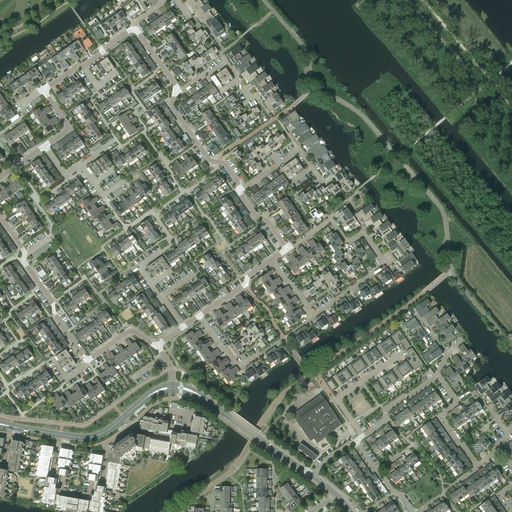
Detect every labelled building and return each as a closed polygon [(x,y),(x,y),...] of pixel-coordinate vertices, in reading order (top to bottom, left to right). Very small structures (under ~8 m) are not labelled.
[(132,19),(131,18),(136,15),(125,0),(122,0),(116,4),(120,9),(120,10),(121,10),(126,18),(129,22),(132,19)] [(144,10),(136,0),(125,0),(136,15),(141,11),(141,12),(144,10)] [(144,0),(136,0),(144,10),(147,9),(143,3),(146,1),(144,0)] [(187,0),(185,2),(188,5),(188,4),(194,13),(204,6),(200,0),(187,0)] [(197,15),(203,23),(205,22),(211,18),(213,17),(209,11),(210,11),(209,10),(211,9),(207,3),(209,2),(208,2),(204,6),(194,13),(196,16),(197,15)] [(161,9),(170,22),(176,18),(171,11),(168,12),(164,7),(161,9)] [(120,9),(115,13),(125,27),(128,25),(124,20),(126,18),(121,10),(120,10),(120,9)] [(161,9),(159,10),(163,16),(160,18),(165,25),(167,27),(172,24),(170,22),(161,9)] [(125,27),(115,13),(110,16),(111,18),(116,25),(118,23),(122,29),(125,27)] [(165,25),(160,18),(158,20),(154,14),(151,16),(160,29),(165,25)] [(150,25),(155,32),(160,29),(151,16),(148,18),(152,23),(150,25)] [(211,18),(205,22),(209,28),(212,26),(213,28),(219,24),(215,18),(214,16),(213,17),(211,18)] [(88,24),(99,40),(104,36),(105,38),(108,36),(106,32),(105,32),(100,25),(100,24),(96,18),(88,24)] [(111,18),(105,21),(115,34),(117,32),(113,27),(116,25),(111,18)] [(105,21),(100,25),(105,32),(106,32),(108,30),(112,36),(115,34),(105,21)] [(155,32),(150,25),(147,27),(143,21),(140,23),(150,36),(155,32)] [(188,35),(194,31),(192,28),(195,26),(191,21),(182,27),(188,35)] [(219,24),(213,28),(215,31),(213,32),(217,38),(225,32),(219,24)] [(81,28),(73,34),(77,40),(77,39),(78,40),(86,51),(88,49),(87,48),(93,45),(81,28)] [(201,30),(198,31),(196,32),(200,38),(202,37),(204,40),(209,36),(205,30),(202,32),(201,30)] [(200,38),(196,32),(195,33),(194,31),(188,35),(192,40),(194,38),(196,41),(200,38)] [(168,45),(176,39),(173,33),(164,39),(168,45)] [(171,47),(173,49),(180,44),(176,39),(168,45),(170,47),(171,47)] [(86,51),(78,40),(73,44),(78,51),(80,49),(84,55),(87,53),(86,51)] [(124,51),(133,45),(132,43),(130,44),(128,42),(121,47),(124,51)] [(78,51),(73,44),(67,47),(76,60),(79,59),(75,53),(78,51)] [(184,49),(180,44),(173,49),(174,52),(173,52),(175,55),(184,49)] [(134,45),(133,45),(124,51),(127,56),(137,49),(135,47),(133,49),(132,46),(134,45)] [(206,52),(212,60),(218,56),(216,54),(218,52),(214,46),(206,52)] [(229,58),(233,65),(242,58),(239,54),(243,51),(239,46),(224,56),(227,59),(227,60),(227,59),(229,58)] [(76,60),(67,47),(62,51),(67,58),(70,57),(74,62),(76,60)] [(137,50),(137,49),(127,56),(130,60),(140,54),(138,52),(136,53),(135,51),(137,50)] [(187,54),(184,49),(175,55),(177,58),(178,57),(180,59),(187,54)] [(67,58),(62,51),(61,50),(56,53),(66,68),(69,66),(65,60),(67,58)] [(52,58),(51,57),(48,52),(40,58),(51,74),(56,71),(57,72),(60,70),(57,65),(57,66),(51,58),(52,58)] [(212,60),(206,52),(199,57),(203,63),(205,61),(207,64),(212,60)] [(66,68),(56,53),(51,57),(52,58),(51,58),(57,66),(57,65),(60,64),(64,69),(66,68)] [(140,54),(130,60),(133,65),(143,58),(141,56),(140,57),(138,55),(140,54)] [(196,54),(188,59),(193,66),(195,64),(197,67),(203,63),(199,57),(196,54)] [(236,68),(238,67),(242,73),(251,67),(248,62),(252,59),(249,54),(242,58),(233,65),(236,68)] [(51,74),(40,58),(32,63),(34,66),(34,67),(35,67),(44,81),(45,81),(47,79),(46,78),(51,74)] [(103,60),(110,70),(114,68),(107,58),(103,60)] [(143,58),(133,65),(137,69),(146,63),(144,61),(143,62),(141,60),(143,58)] [(186,73),(191,69),(190,68),(193,66),(188,59),(183,63),(185,67),(183,69),(186,73)] [(103,60),(100,63),(107,73),(110,70),(103,60)] [(100,63),(96,65),(103,75),(107,73),(100,63)] [(146,63),(137,69),(140,74),(149,67),(148,65),(146,66),(144,64),(146,63)] [(240,74),(242,78),(243,78),(245,77),(249,83),(258,77),(258,76),(255,72),(259,69),(255,64),(251,67),(242,73),(240,74)] [(104,77),(103,75),(96,65),(92,68),(100,80),(104,77)] [(34,67),(34,66),(29,70),(35,79),(38,77),(42,83),(44,81),(35,67),(34,67)] [(149,67),(140,74),(143,78),(152,72),(151,69),(149,71),(147,68),(149,67)] [(222,71),(229,81),(232,78),(225,68),(222,71)] [(191,69),(186,73),(186,74),(184,76),(183,77),(186,82),(187,81),(193,77),(191,75),(194,73),(191,69)] [(35,79),(29,70),(24,74),(34,88),(36,86),(32,80),(35,79)] [(229,81),(222,71),(218,73),(225,83),(229,81)] [(254,85),(258,91),(267,85),(264,80),(268,77),(264,72),(258,76),(258,77),(249,83),(251,86),(252,86),(254,85)] [(214,76),(221,86),(225,83),(218,73),(214,76)] [(19,77),(20,78),(25,86),(27,84),(31,90),(34,88),(24,74),(19,77)] [(214,76),(211,79),(218,88),(219,90),(222,87),(221,86),(214,76)] [(14,82),(24,95),(26,93),(22,88),(25,86),(20,78),(14,82)] [(13,80),(8,84),(14,93),(17,91),(21,97),(24,95),(14,82),(13,80)] [(154,83),(151,85),(156,93),(161,90),(156,82),(154,80),(152,81),(154,83)] [(205,80),(202,82),(212,95),(213,97),(218,93),(217,91),(212,84),(209,85),(205,80)] [(74,81),(72,82),(80,91),(84,88),(79,81),(76,83),(74,81)] [(80,91),(72,82),(71,82),(73,85),(70,87),(75,95),(80,91)] [(212,95),(202,82),(200,83),(204,89),(201,91),(206,98),(212,95)] [(261,95),(265,101),(274,95),(271,90),(275,87),(271,82),(267,85),(258,91),(256,93),(258,96),(259,96),(261,95)] [(120,91),(126,98),(130,95),(125,87),(123,85),(122,86),(123,88),(120,91)] [(146,85),(145,86),(152,96),(156,93),(151,85),(148,87),(146,85)] [(145,89),(142,91),(148,99),(152,96),(145,86),(144,87),(145,89)] [(65,87),(64,88),(71,98),(75,95),(70,87),(67,89),(65,87)] [(192,89),(201,102),(206,98),(201,91),(199,93),(195,87),(192,89)] [(64,91),(61,93),(66,101),(71,98),(64,88),(62,89),(64,91)] [(191,98),(196,105),(201,102),(192,89),(189,91),(193,96),(191,98)] [(115,90),(114,91),(121,101),(126,98),(120,91),(117,93),(115,90)] [(115,95),(111,97),(117,104),(121,101),(114,91),(113,92),(115,95)] [(143,102),(148,99),(142,91),(139,94),(138,91),(136,92),(138,95),(143,102)] [(62,104),(66,101),(61,93),(58,95),(56,93),(55,94),(56,97),(62,104)] [(276,93),(274,95),(265,101),(263,102),(266,107),(264,109),(268,114),(283,103),(276,93)] [(184,94),(182,96),(191,109),(192,111),(197,107),(196,105),(191,98),(188,100),(184,94)] [(236,105),(234,102),(236,101),(233,95),(227,99),(229,102),(226,104),(230,109),(233,107),(232,107),(236,105)] [(179,108),(185,117),(192,111),(191,109),(182,96),(179,98),(183,104),(180,105),(181,106),(179,108)] [(107,97),(105,98),(112,107),(117,104),(111,97),(108,99),(107,97)] [(0,103),(0,109),(1,111),(8,106),(6,103),(9,101),(8,98),(0,103)] [(106,101),(103,103),(108,111),(112,107),(105,98),(104,98),(106,101)] [(76,109),(79,113),(91,105),(90,103),(87,105),(88,105),(86,107),(83,103),(76,109)] [(103,114),(108,111),(103,103),(100,105),(98,103),(96,104),(98,106),(103,114)] [(232,107),(233,107),(234,110),(232,111),(235,117),(238,115),(239,115),(241,113),(239,110),(242,108),(238,103),(236,105),(232,107)] [(82,118),(90,112),(87,109),(89,108),(90,108),(92,107),(91,105),(79,113),(82,118)] [(1,111),(0,111),(0,113),(3,117),(4,116),(15,109),(13,106),(10,108),(8,106),(1,111)] [(150,112),(147,114),(151,119),(151,118),(160,112),(159,109),(161,108),(159,106),(150,112)] [(250,114),(254,120),(259,116),(257,114),(260,112),(256,106),(250,110),(252,113),(250,114)] [(36,118),(49,109),(48,107),(42,111),(40,108),(33,113),(36,118)] [(17,111),(15,109),(4,116),(8,121),(16,116),(14,113),(17,111)] [(36,118),(40,123),(47,118),(46,116),(51,112),(49,109),(36,118)] [(205,120),(213,115),(211,113),(212,112),(210,109),(202,115),(205,120)] [(118,119),(121,123),(128,118),(126,115),(131,112),(130,110),(118,119)] [(291,124),(294,130),(296,129),(302,125),(301,125),(298,120),(298,119),(299,118),(294,111),(280,122),(284,128),(291,124)] [(85,122),(97,114),(96,112),(93,113),(94,114),(92,115),(90,112),(82,118),(85,122)] [(154,123),(156,121),(165,115),(164,113),(162,114),(160,112),(151,118),(154,123)] [(93,123),(94,123),(96,121),(94,118),(96,117),(99,116),(97,114),(85,122),(88,126),(93,123)] [(254,120),(250,114),(247,116),(245,114),(241,116),(245,122),(246,121),(248,124),(254,120)] [(156,121),(159,126),(167,121),(165,118),(167,117),(165,115),(156,121)] [(205,120),(209,125),(217,119),(216,117),(214,118),(213,115),(205,120)] [(240,117),(239,115),(238,115),(235,117),(233,119),(237,124),(239,122),(241,125),(245,122),(241,116),(240,117)] [(40,123),(44,129),(57,119),(55,117),(49,121),(47,118),(40,123)] [(130,121),(128,118),(121,123),(124,128),(136,119),(135,117),(130,121)] [(58,122),(57,119),(44,129),(47,134),(55,129),(53,126),(58,122)] [(138,121),(136,119),(124,128),(127,132),(134,127),(133,124),(138,121)] [(209,125),(212,131),(220,125),(218,123),(219,122),(217,119),(209,125)] [(168,127),(171,124),(172,124),(170,122),(168,123),(167,121),(159,126),(162,130),(168,126),(168,127)] [(300,145),(303,142),(312,136),(308,131),(309,131),(308,130),(309,129),(305,122),(301,125),(302,125),(296,129),(294,130),(292,131),(297,138),(299,136),(300,138),(297,141),(300,145)] [(21,123),(18,125),(24,134),(29,130),(24,123),(22,125),(21,123)] [(89,133),(99,126),(98,124),(96,126),(94,123),(93,123),(88,126),(86,128),(89,133)] [(24,134),(18,125),(16,127),(16,128),(14,130),(19,137),(24,134)] [(212,131),(216,136),(225,130),(223,127),(222,128),(220,125),(212,131)] [(92,137),(100,132),(97,129),(100,127),(99,126),(89,133),(92,137)] [(134,127),(127,132),(130,137),(138,131),(143,128),(141,126),(136,130),(134,127)] [(170,129),(168,127),(168,126),(162,130),(159,133),(162,137),(173,130),(171,128),(170,129)] [(10,131),(8,132),(14,141),(19,137),(14,130),(11,132),(10,131)] [(174,132),(173,130),(162,137),(165,142),(174,135),(172,133),(174,132)] [(216,136),(220,141),(227,136),(225,133),(227,132),(225,130),(216,136)] [(9,145),(14,141),(8,132),(5,134),(6,135),(3,137),(9,145)] [(92,137),(90,139),(93,143),(95,142),(103,136),(105,135),(104,133),(102,135),(100,132),(92,137)] [(273,137),(277,143),(279,141),(281,144),(286,140),(282,134),(280,136),(278,133),(273,137)] [(315,133),(312,136),(303,142),(307,149),(309,148),(310,150),(307,152),(310,156),(311,155),(311,154),(322,147),(319,142),(318,141),(320,140),(315,133)] [(73,139),(79,148),(84,145),(79,137),(78,135),(75,137),(77,139),(74,140),(73,139)] [(176,138),(174,135),(165,142),(168,146),(170,145),(172,144),(179,138),(178,136),(176,138)] [(229,138),(227,136),(220,141),(223,146),(232,140),(230,137),(229,138)] [(277,143),(273,137),(267,141),(269,143),(267,145),(271,151),(276,147),(274,145),(277,143)] [(181,141),(179,138),(172,144),(170,145),(173,149),(175,148),(184,142),(183,140),(181,141)] [(69,142),(75,151),(79,148),(73,139),(71,140),(72,142),(70,143),(69,142)] [(64,145),(71,154),(75,151),(69,142),(67,143),(68,145),(66,147),(64,145)] [(136,142),(134,144),(141,155),(146,152),(141,144),(139,146),(136,142)] [(185,143),(184,142),(175,148),(178,153),(185,147),(184,145),(185,143)] [(134,149),(132,151),(137,158),(141,155),(134,144),(131,146),(134,149)] [(262,144),(257,148),(259,151),(261,154),(263,152),(265,155),(271,151),(267,145),(264,147),(262,144)] [(60,148),(66,157),(71,154),(64,145),(62,146),(63,148),(61,150),(60,148)] [(251,153),(254,158),(258,156),(257,153),(259,151),(257,148),(255,145),(250,149),(252,152),(251,153)] [(318,168),(324,164),(331,159),(327,154),(328,154),(327,153),(328,152),(324,146),(322,147),(311,154),(311,155),(316,161),(317,160),(319,162),(316,164),(318,168)] [(234,156),(232,158),(236,163),(241,159),(239,157),(242,155),(236,147),(231,151),(234,156)] [(62,161),(66,157),(60,148),(58,149),(59,151),(56,153),(62,161)] [(137,158),(132,151),(130,152),(127,148),(125,150),(133,161),(137,158)] [(125,155),(123,157),(127,162),(128,164),(133,161),(125,150),(122,152),(125,155)] [(117,153),(115,154),(122,165),(127,162),(123,157),(122,155),(120,156),(117,153)] [(249,166),(255,162),(253,159),(254,158),(251,153),(246,156),(248,159),(246,160),(249,166)] [(124,167),(122,165),(115,154),(112,156),(115,160),(112,161),(119,170),(124,167)] [(186,154),(184,155),(193,168),(197,165),(192,157),(189,159),(186,154)] [(102,158),(109,167),(110,169),(114,166),(106,155),(102,158)] [(186,162),(183,163),(188,171),(193,168),(184,155),(182,157),(186,162)] [(102,158),(98,160),(105,170),(109,167),(102,158)] [(296,158),(292,161),(299,171),(300,173),(304,170),(302,168),(303,168),(296,158)] [(35,169),(42,164),(44,163),(42,161),(41,162),(39,159),(31,165),(35,169)] [(325,181),(334,175),(338,173),(334,168),(335,168),(334,167),(335,166),(331,159),(324,164),(318,168),(323,175),(325,173),(326,175),(323,177),(325,181)] [(98,160),(95,163),(102,173),(105,170),(98,160)] [(188,171),(183,163),(180,165),(177,160),(175,162),(184,174),(188,171)] [(299,171),(292,161),(288,164),(295,174),(299,171)] [(156,164),(146,170),(150,175),(152,174),(159,168),(157,165),(160,164),(159,162),(156,164)] [(184,174),(175,162),(173,163),(175,166),(172,168),(180,178),(182,177),(182,176),(182,175),(184,174)] [(255,162),(249,166),(253,171),(256,169),(258,172),(263,168),(259,162),(257,164),(255,162)] [(35,169),(38,174),(47,167),(46,165),(44,166),(42,164),(44,163),(42,164),(35,169)] [(98,175),(102,173),(95,163),(91,165),(98,175)] [(295,174),(288,164),(284,166),(291,176),(295,174)] [(47,167),(38,174),(41,178),(50,171),(49,169),(50,168),(49,166),(47,167)] [(288,179),(291,176),(284,166),(281,169),(288,179)] [(159,168),(152,174),(155,178),(165,171),(164,170),(161,171),(159,168)] [(338,173),(334,175),(339,182),(342,180),(343,183),(349,179),(342,169),(338,173)] [(50,172),(50,171),(41,178),(44,182),(53,176),(52,174),(50,175),(48,173),(50,172)] [(155,178),(158,182),(163,179),(164,179),(166,177),(163,174),(166,172),(165,171),(155,178)] [(276,171),(273,173),(282,186),(288,182),(283,175),(280,177),(276,171)] [(277,190),(282,186),(273,173),(271,175),(275,180),(272,182),(277,190)] [(214,176),(221,186),(225,183),(220,176),(217,178),(215,175),(214,176)] [(53,176),(44,182),(47,187),(56,180),(55,178),(53,180),(52,177),(53,176)] [(221,186),(214,176),(213,177),(214,180),(211,182),(216,189),(221,186)] [(11,177),(9,179),(18,191),(23,188),(17,180),(14,182),(11,177)] [(77,181),(74,183),(79,191),(84,187),(77,178),(75,179),(77,181)] [(159,188),(171,180),(170,178),(167,180),(168,180),(166,182),(164,179),(163,179),(158,182),(156,184),(159,188)] [(266,178),(263,180),(272,193),(277,190),(272,182),(270,184),(266,178)] [(13,194),(18,191),(9,179),(7,180),(11,185),(8,187),(13,194)] [(353,184),(349,179),(343,183),(345,185),(343,187),(346,193),(352,189),(350,186),(353,184)] [(162,193),(170,187),(167,184),(170,183),(170,184),(172,182),(171,180),(159,188),(162,193)] [(267,197),(272,193),(263,180),(260,182),(264,188),(262,189),(267,197)] [(139,181),(137,182),(146,194),(150,191),(145,184),(142,186),(139,181)] [(136,190),(137,192),(141,198),(141,197),(146,194),(137,182),(135,183),(139,188),(136,190)] [(208,195),(212,192),(205,182),(204,183),(205,186),(202,188),(204,190),(208,196),(208,195)] [(216,189),(211,182),(208,184),(206,182),(205,182),(212,192),(216,189)] [(69,183),(68,184),(75,194),(79,191),(74,183),(71,185),(69,183)] [(9,197),(13,194),(8,187),(6,189),(2,184),(0,185),(9,197)] [(65,190),(66,192),(67,191),(70,197),(71,197),(75,194),(68,184),(66,185),(68,187),(65,190)] [(327,187),(331,193),(333,191),(335,194),(340,190),(336,184),(334,186),(332,184),(327,187)] [(0,192),(0,193),(5,200),(9,197),(0,185),(0,188),(2,191),(0,192)] [(255,186),(253,187),(263,202),(268,199),(267,197),(262,189),(259,191),(255,186)] [(331,193),(327,187),(324,189),(322,186),(317,190),(321,196),(323,194),(325,197),(331,193)] [(170,187),(162,193),(165,197),(173,192),(177,189),(176,187),(173,189),(174,189),(172,191),(170,187)] [(196,189),(205,201),(209,197),(208,195),(208,196),(204,190),(201,192),(199,190),(200,190),(198,187),(196,189)] [(252,187),(250,189),(254,195),(251,197),(257,204),(258,206),(263,202),(253,187),(252,187)] [(72,199),(71,197),(70,197),(67,191),(66,192),(65,190),(63,191),(62,191),(61,189),(59,190),(67,202),(72,199)] [(129,190),(138,203),(143,199),(141,197),(141,198),(137,192),(136,190),(133,192),(131,189),(129,190)] [(205,201),(196,189),(194,190),(196,192),(197,192),(198,194),(195,196),(200,204),(205,201)] [(316,200),(321,196),(317,190),(314,192),(313,189),(307,193),(311,199),(314,197),(316,200)] [(61,195),(58,198),(63,205),(67,202),(59,190),(57,191),(59,194),(59,193),(61,195)] [(128,198),(134,206),(138,203),(129,190),(128,191),(131,196),(128,198)] [(311,199),(307,193),(305,195),(303,192),(297,196),(301,202),(304,200),(306,202),(311,199)] [(59,208),(63,205),(58,198),(55,200),(53,198),(54,197),(52,195),(50,196),(59,208)] [(122,195),(120,196),(129,209),(134,206),(128,198),(126,200),(122,195)] [(222,206),(230,201),(228,198),(230,197),(228,195),(219,201),(222,206)] [(54,211),(59,208),(50,196),(48,198),(50,200),(51,200),(52,202),(49,204),(54,211)] [(129,209),(120,196),(119,198),(122,203),(120,204),(125,212),(129,209)] [(277,204),(281,209),(290,203),(288,200),(289,199),(287,196),(277,204)] [(85,207),(98,199),(96,197),(92,200),(90,197),(82,203),(85,207)] [(181,198),(188,209),(193,206),(188,199),(185,201),(184,199),(185,199),(183,197),(181,198)] [(188,209),(181,198),(178,200),(180,202),(181,203),(179,205),(184,213),(188,209)] [(98,199),(85,207),(83,209),(86,213),(88,212),(96,207),(94,204),(99,200),(98,199)] [(17,213),(27,206),(24,201),(16,206),(19,209),(16,211),(17,213)] [(49,215),(54,211),(49,204),(46,206),(44,204),(45,204),(43,201),(41,203),(44,207),(49,215)] [(125,212),(120,204),(118,206),(116,204),(115,204),(113,201),(112,203),(115,208),(120,214),(120,215),(125,212)] [(230,201),(222,206),(226,210),(235,204),(233,202),(232,203),(230,201)] [(184,213),(179,205),(176,207),(175,206),(176,205),(174,203),(172,204),(180,216),(184,213)] [(292,205),(290,203),(281,209),(285,214),(295,207),(293,204),(292,205)] [(364,223),(374,216),(370,211),(374,208),(371,203),(355,214),(359,219),(361,218),(365,222),(364,223)] [(180,216),(172,204),(169,206),(171,209),(172,208),(172,209),(170,211),(171,213),(175,219),(180,216)] [(226,210),(224,212),(227,216),(236,209),(234,207),(236,206),(235,204),(226,210)] [(20,212),(23,215),(30,210),(27,206),(17,213),(18,214),(20,212)] [(96,207),(88,212),(92,216),(104,207),(103,206),(98,209),(96,207)] [(104,207),(92,216),(95,221),(97,219),(102,215),(104,214),(102,211),(105,209),(104,207)] [(297,209),(295,207),(285,214),(288,219),(290,218),(297,213),(295,210),(297,209)] [(342,208),(338,211),(333,214),(335,217),(337,215),(343,224),(341,225),(343,228),(349,226),(356,221),(347,208),(344,210),(342,208)] [(238,212),(236,209),(227,216),(230,220),(232,219),(241,213),(240,211),(238,212)] [(309,213),(313,218),(316,217),(317,219),(315,221),(317,224),(322,220),(320,217),(323,215),(319,210),(317,212),(315,209),(309,213)] [(22,220),(23,221),(33,214),(30,210),(23,215),(25,218),(22,220)] [(171,213),(169,215),(168,214),(169,213),(167,211),(164,213),(172,224),(177,221),(175,219),(171,213)] [(379,212),(374,216),(364,223),(366,226),(367,226),(369,225),(373,231),(382,225),(379,220),(383,217),(379,212)] [(97,219),(100,224),(112,215),(111,213),(106,217),(104,214),(102,215),(97,219)] [(168,227),(172,224),(164,213),(162,214),(164,217),(164,216),(165,218),(162,220),(168,227)] [(241,213),(232,219),(230,220),(233,225),(235,223),(235,224),(240,220),(242,219),(241,216),(242,215),(241,213)] [(299,215),(297,213),(290,218),(293,223),(302,217),(300,215),(299,215)] [(27,221),(29,224),(36,219),(33,214),(23,221),(24,223),(27,221)] [(112,215),(100,224),(103,228),(110,223),(108,220),(113,217),(112,215)] [(293,223),(292,224),(295,230),(304,223),(303,221),(304,220),(302,217),(293,223)] [(140,225),(143,230),(151,224),(152,223),(150,220),(151,220),(150,218),(147,220),(140,225)] [(29,229),(29,230),(39,223),(36,219),(29,224),(31,227),(29,229)] [(235,223),(233,225),(236,229),(245,223),(244,221),(242,222),(240,220),(235,224),(235,223)] [(388,221),(382,225),(373,231),(376,236),(378,235),(381,238),(382,240),(391,233),(387,229),(392,226),(388,221)] [(110,223),(103,228),(101,229),(104,233),(105,233),(114,227),(113,227),(118,224),(117,222),(112,225),(110,223)] [(43,228),(39,223),(29,230),(30,232),(33,230),(35,233),(43,228)] [(197,223),(195,224),(204,237),(209,234),(202,225),(199,227),(198,225),(197,223)] [(247,225),(245,223),(236,229),(239,234),(236,235),(238,237),(241,235),(240,233),(247,229),(245,226),(247,225)] [(304,223),(295,230),(299,235),(309,228),(307,225),(306,226),(304,223)] [(146,234),(156,227),(155,226),(153,228),(151,224),(143,230),(146,234)] [(193,232),(195,234),(195,233),(199,239),(200,240),(204,237),(195,224),(193,225),(194,228),(195,227),(196,229),(193,232)] [(157,229),(156,227),(146,234),(149,239),(157,233),(155,230),(157,229)] [(325,236),(331,244),(339,238),(336,233),(333,235),(328,227),(325,229),(328,234),(325,236)] [(395,230),(391,233),(382,240),(380,241),(382,244),(384,243),(389,250),(398,243),(394,238),(398,236),(395,230)] [(130,236),(128,238),(133,245),(137,242),(130,231),(127,233),(129,235),(130,236)] [(189,231),(187,232),(196,244),(200,241),(200,240),(199,239),(195,233),(195,234),(192,236),(190,234),(191,233),(189,231)] [(191,247),(196,244),(187,232),(185,233),(187,236),(188,235),(189,237),(186,240),(191,247)] [(157,233),(149,239),(153,243),(160,238),(162,236),(161,235),(159,236),(157,233)] [(254,234),(261,244),(266,240),(261,233),(257,235),(256,233),(254,234)] [(261,244),(254,234),(250,237),(257,247),(261,244)] [(123,236),(121,237),(128,249),(133,245),(128,238),(125,240),(124,238),(125,238),(123,236)] [(121,242),(119,244),(124,252),(128,249),(121,237),(118,239),(120,242),(120,241),(121,242)] [(187,250),(191,247),(186,240),(183,242),(181,240),(182,239),(180,237),(178,238),(187,250)] [(257,247),(250,237),(246,240),(253,250),(257,247)] [(182,253),(187,250),(178,238),(176,240),(178,242),(179,242),(180,244),(177,246),(178,248),(182,253)] [(340,250),(342,248),(341,245),(343,243),(339,238),(331,244),(330,245),(335,253),(337,252),(340,250)] [(398,243),(389,250),(391,253),(396,249),(403,258),(408,255),(406,251),(410,247),(404,238),(398,243)] [(310,241),(319,254),(324,250),(319,243),(316,245),(312,239),(310,241)] [(253,250),(246,240),(244,241),(246,243),(243,245),(248,253),(253,250)] [(319,254),(310,241),(307,243),(311,249),(309,250),(314,258),(319,254)] [(114,242),(112,244),(120,255),(124,252),(119,244),(116,246),(115,245),(116,244),(114,242)] [(115,258),(120,255),(112,244),(109,245),(111,248),(112,247),(112,249),(110,251),(115,258)] [(0,254),(9,248),(8,246),(6,247),(5,245),(0,247),(0,254)] [(238,245),(237,246),(244,256),(248,253),(243,245),(240,248),(238,245)] [(234,252),(239,259),(244,256),(237,246),(235,247),(237,249),(234,252)] [(314,258),(309,250),(306,252),(302,246),(299,248),(309,261),(314,258)] [(363,249),(361,246),(355,250),(357,253),(355,255),(356,257),(359,260),(364,256),(362,254),(365,252),(364,251),(363,249)] [(9,248),(0,254),(3,259),(11,254),(9,251),(11,250),(9,248)] [(173,248),(172,249),(179,259),(184,255),(182,253),(178,248),(175,250),(173,248)] [(303,265),(309,261),(299,248),(297,250),(301,256),(298,258),(303,265)] [(173,252),(169,254),(175,262),(179,259),(172,249),(171,249),(173,252)] [(335,253),(331,255),(337,263),(340,261),(343,259),(341,257),(343,255),(340,250),(337,252),(335,253)] [(239,259),(234,252),(231,254),(229,251),(228,252),(229,255),(235,262),(239,259)] [(412,252),(408,255),(403,258),(398,262),(402,267),(399,268),(403,273),(414,265),(411,260),(415,258),(412,252)] [(205,263),(215,256),(214,255),(212,257),(210,253),(202,259),(205,263)] [(93,269),(95,267),(102,262),(100,259),(105,256),(104,254),(99,258),(89,264),(93,269)] [(170,265),(175,262),(169,254),(166,256),(165,254),(163,255),(170,265)] [(289,255),(298,269),(303,265),(298,258),(296,259),(292,254),(289,255)] [(300,271),(298,269),(289,255),(287,257),(291,263),(288,265),(294,274),(300,271)] [(47,267),(57,260),(54,256),(46,261),(48,264),(46,266),(47,267)] [(215,256),(205,263),(208,268),(210,266),(216,262),(214,259),(216,258),(215,256)] [(158,259),(165,269),(169,267),(162,257),(158,259)] [(356,257),(351,261),(353,263),(350,265),(354,271),(360,267),(358,265),(361,263),(359,260),(356,257)] [(161,272),(165,269),(158,259),(155,262),(161,272)] [(60,265),(57,260),(47,267),(48,269),(50,267),(52,270),(60,265)] [(102,262),(95,267),(98,272),(110,263),(109,261),(104,265),(102,262)] [(218,261),(216,262),(210,266),(213,271),(223,264),(222,262),(220,264),(218,261)] [(342,270),(347,266),(344,262),(342,264),(340,261),(337,263),(334,265),(338,271),(341,269),(342,270)] [(151,264),(158,274),(161,272),(155,262),(151,264)] [(98,272),(101,276),(108,271),(107,268),(111,265),(110,263),(98,272)] [(158,274),(151,264),(147,267),(154,277),(158,274)] [(217,275),(224,270),(222,267),(224,265),(223,264),(213,271),(217,275)] [(2,270),(6,275),(15,268),(14,266),(12,268),(10,265),(2,270)] [(53,276),(63,269),(60,265),(52,270),(55,273),(52,275),(53,276)] [(354,271),(350,265),(348,267),(347,266),(342,270),(345,274),(347,272),(349,275),(354,271)] [(9,279),(18,273),(17,271),(15,272),(13,270),(15,268),(6,275),(9,279)] [(384,270),(393,283),(402,277),(397,270),(392,274),(387,268),(384,270)] [(59,279),(66,273),(63,269),(53,276),(54,277),(56,276),(59,279)] [(259,279),(263,284),(271,279),(269,276),(275,272),(273,269),(259,279)] [(108,271),(101,276),(99,278),(102,282),(112,276),(116,272),(115,270),(112,272),(111,272),(110,273),(108,271)] [(220,279),(230,272),(229,271),(226,273),(224,270),(217,275),(220,279)] [(393,283),(384,270),(379,273),(382,277),(381,278),(385,284),(391,279),(393,283)] [(319,275),(324,281),(327,280),(332,276),(329,272),(327,273),(325,271),(319,275)] [(230,272),(220,279),(223,284),(230,279),(228,276),(231,274),(230,272)] [(12,284),(21,277),(20,275),(18,276),(17,274),(18,273),(9,279),(12,284)] [(59,285),(69,278),(66,273),(59,279),(61,282),(58,284),(59,285)] [(15,288),(24,282),(23,280),(25,278),(24,278),(27,276),(26,274),(21,277),(12,284),(15,288)] [(127,276),(134,286),(138,283),(133,275),(130,278),(128,275),(127,276)] [(313,283),(317,288),(323,285),(322,283),(324,281),(319,275),(314,278),(316,281),(313,283)] [(332,276),(327,280),(330,284),(332,282),(334,284),(337,282),(340,280),(336,275),(333,277),(332,276)] [(134,286),(127,276),(125,277),(127,279),(124,282),(129,289),(134,286)] [(272,281),(271,279),(263,284),(267,289),(280,280),(278,277),(272,281)] [(69,278),(59,285),(60,286),(63,284),(65,288),(72,282),(69,278)] [(198,279),(205,289),(209,286),(204,278),(201,280),(199,278),(198,279)] [(205,289),(198,279),(196,280),(198,282),(195,284),(200,292),(205,289)] [(278,289),(276,286),(282,282),(280,280),(267,289),(265,290),(269,296),(271,294),(273,293),(278,289)] [(129,289),(124,282),(121,284),(119,281),(118,282),(125,292),(129,289)] [(18,292),(27,286),(26,284),(24,285),(23,283),(24,282),(15,288),(18,292)] [(125,292),(118,282),(116,283),(118,286),(115,288),(116,290),(120,295),(125,292)] [(334,284),(331,286),(333,289),(330,290),(334,296),(340,292),(338,289),(341,287),(337,282),(334,284)] [(311,297),(312,296),(317,293),(315,290),(317,288),(313,283),(308,286),(310,289),(307,291),(308,292),(310,295),(311,297)] [(366,283),(363,284),(372,298),(380,292),(383,290),(381,287),(378,283),(376,285),(370,289),(366,283)] [(200,292),(195,284),(192,287),(190,284),(189,285),(196,295),(200,292)] [(372,298),(363,284),(358,288),(361,292),(359,293),(363,299),(370,294),(372,298)] [(80,292),(86,300),(90,296),(82,285),(80,287),(82,291),(80,292)] [(186,291),(192,298),(196,295),(189,285),(188,286),(189,288),(186,291)] [(27,286),(18,292),(21,297),(31,291),(29,288),(27,290),(26,287),(28,286),(27,286)] [(280,287),(278,289),(273,293),(271,294),(275,299),(290,288),(288,286),(282,290),(280,287)] [(116,290),(113,292),(112,290),(113,289),(111,287),(109,288),(117,300),(122,297),(120,295),(116,290)] [(117,300),(109,288),(107,290),(109,292),(111,294),(107,296),(113,304),(117,300)] [(275,299),(274,299),(278,305),(280,303),(288,298),(286,295),(292,291),(290,288),(275,299)] [(138,303),(148,297),(152,294),(149,289),(135,299),(138,303)] [(86,300),(80,292),(78,293),(76,290),(73,292),(81,303),(86,300)] [(180,291),(187,301),(192,298),(186,291),(183,293),(181,290),(180,291)] [(177,297),(183,304),(187,301),(180,291),(179,292),(180,295),(177,297)] [(71,298),(73,300),(77,306),(81,303),(73,292),(71,293),(73,297),(71,298)] [(238,297),(248,312),(253,308),(247,299),(244,301),(240,295),(238,297)] [(183,304),(177,297),(174,299),(173,296),(171,298),(173,300),(178,308),(183,304)] [(289,300),(288,298),(280,303),(284,308),(297,299),(295,296),(289,300)] [(148,297),(138,303),(142,308),(149,303),(147,300),(149,299),(148,297)] [(248,312),(238,297),(235,299),(239,304),(236,306),(242,314),(243,315),(248,312)] [(342,299),(351,313),(362,305),(357,299),(349,304),(348,303),(345,297),(342,299)] [(66,300),(74,311),(78,308),(77,306),(73,300),(71,302),(68,298),(66,300)] [(284,308),(287,313),(288,313),(292,310),(293,310),(295,308),(293,305),(299,301),(297,299),(284,308)] [(351,313),(342,299),(337,303),(339,306),(341,304),(342,306),(338,308),(342,314),(349,309),(351,313)] [(430,311),(427,307),(431,304),(427,299),(414,308),(421,318),(423,316),(430,311)] [(28,303),(30,306),(35,313),(40,310),(33,300),(28,303)] [(74,311),(66,300),(63,301),(66,305),(64,307),(69,314),(74,311)] [(227,304),(236,317),(242,314),(236,306),(234,308),(230,302),(227,304)] [(149,303),(142,308),(145,312),(154,306),(153,304),(151,305),(149,303)] [(226,313),(231,321),(236,317),(227,304),(225,306),(229,312),(226,313)] [(25,305),(24,306),(31,316),(35,313),(30,306),(27,308),(25,305)] [(150,315),(153,320),(162,313),(161,311),(162,309),(164,307),(163,305),(161,307),(160,307),(161,308),(159,309),(157,310),(155,311),(150,315)] [(27,320),(31,316),(24,306),(23,307),(24,310),(21,312),(27,320)] [(154,306),(145,312),(148,317),(150,315),(155,311),(154,309),(155,308),(154,306)] [(423,316),(430,326),(434,323),(439,319),(438,319),(435,315),(439,312),(436,307),(430,311),(423,316)] [(294,312),(293,310),(292,310),(288,313),(287,313),(285,315),(289,320),(302,311),(300,308),(294,312)] [(101,310),(100,311),(106,321),(111,318),(106,310),(103,313),(101,310)] [(217,311),(226,324),(231,321),(226,313),(223,315),(219,310),(217,311)] [(97,317),(98,319),(102,324),(106,321),(100,311),(98,312),(100,315),(97,317)] [(227,326),(226,324),(217,311),(214,313),(218,319),(216,321),(219,326),(222,330),(227,326)] [(304,313),(302,311),(289,320),(287,321),(291,327),(300,320),(298,317),(304,313)] [(22,323),(27,320),(21,312),(18,314),(16,312),(15,313),(17,315),(22,323)] [(321,314),(330,327),(341,320),(336,313),(328,319),(323,312),(321,314)] [(156,324),(163,319),(162,316),(163,315),(162,313),(153,320),(156,324)] [(434,323),(440,332),(450,326),(449,326),(446,321),(450,319),(447,313),(438,319),(439,319),(434,323)] [(330,328),(330,327),(321,314),(316,318),(318,322),(317,323),(321,329),(327,324),(330,328)] [(104,326),(102,324),(98,319),(95,321),(93,318),(92,319),(99,329),(104,326)] [(413,335),(417,342),(426,335),(414,318),(405,324),(410,331),(414,328),(417,332),(413,335)] [(92,323),(89,325),(95,332),(99,329),(92,319),(91,320),(92,323)] [(159,328),(168,322),(167,320),(165,321),(163,319),(156,324),(159,328)] [(39,332),(49,326),(47,324),(45,325),(44,322),(36,328),(39,332)] [(168,322),(159,328),(162,333),(170,328),(168,325),(170,324),(168,322)] [(245,329),(247,331),(249,334),(252,332),(253,333),(258,330),(255,325),(254,324),(252,323),(250,324),(251,325),(245,329)] [(440,332),(439,334),(445,343),(455,337),(451,332),(455,329),(452,324),(449,326),(450,326),(440,332)] [(95,332),(89,325),(86,327),(85,325),(83,326),(90,336),(95,332)] [(49,326),(39,332),(42,337),(52,330),(50,328),(49,329),(47,327),(49,326)] [(81,331),(86,339),(90,336),(83,326),(82,326),(84,329),(81,331)] [(299,329),(309,342),(317,337),(312,330),(306,334),(305,333),(306,332),(304,330),(306,328),(304,326),(299,329)] [(258,336),(260,338),(263,336),(266,334),(262,329),(259,331),(258,330),(253,333),(255,338),(258,336)] [(309,342),(299,329),(294,333),(296,335),(298,334),(299,335),(296,338),(300,344),(303,341),(305,345),(309,342)] [(52,330),(42,337),(46,341),(55,335),(53,333),(52,334),(50,332),(52,330)] [(185,336),(188,342),(201,333),(200,330),(194,334),(192,331),(185,336)] [(399,330),(391,336),(397,344),(401,343),(405,350),(411,346),(399,330)] [(86,339),(81,331),(77,333),(76,331),(74,332),(81,342),(86,339)] [(251,337),(249,334),(247,331),(242,335),(244,337),(241,339),(245,345),(250,341),(249,339),(251,337)] [(203,335),(201,333),(188,342),(192,347),(194,345),(199,342),(197,339),(203,335)] [(0,342),(9,336),(7,334),(3,336),(2,334),(0,335),(0,342)] [(55,335),(46,341),(49,345),(58,339),(57,337),(55,338),(53,336),(55,335)] [(9,336),(0,342),(0,347),(1,349),(8,343),(7,341),(10,339),(9,336)] [(268,344),(263,336),(260,338),(257,340),(259,343),(256,344),(260,350),(268,344)] [(399,346),(397,344),(391,336),(388,338),(389,339),(385,342),(390,350),(395,347),(396,348),(399,346)] [(52,350),(61,343),(60,341),(58,343),(56,340),(58,339),(49,345),(52,350)] [(127,341),(136,353),(141,350),(135,342),(133,344),(129,339),(127,341)] [(194,345),(192,347),(196,352),(198,350),(211,341),(209,339),(204,343),(202,340),(199,342),(194,345)] [(236,343),(233,345),(235,347),(235,348),(237,350),(239,353),(244,349),(243,347),(245,345),(241,339),(236,343)] [(129,347),(126,349),(132,356),(136,353),(127,341),(126,342),(129,347)] [(198,350),(202,356),(209,350),(207,348),(213,344),(211,341),(198,350)] [(380,344),(377,346),(384,356),(387,354),(386,353),(390,350),(385,342),(380,345),(380,344)] [(435,342),(429,346),(431,349),(422,355),(429,364),(443,354),(435,342)] [(61,343),(52,350),(55,355),(64,348),(63,346),(61,347),(59,345),(61,344),(61,343)] [(232,343),(227,346),(230,351),(235,348),(235,347),(233,345),(232,343)] [(463,344),(460,346),(471,360),(476,357),(470,349),(468,351),(463,344)] [(22,352),(28,359),(32,356),(24,345),(22,347),(24,350),(22,352)] [(119,347),(127,359),(132,356),(126,349),(124,350),(120,345),(119,347)] [(384,356),(377,346),(374,348),(374,349),(370,352),(376,360),(380,357),(381,358),(384,356)] [(471,360),(460,346),(458,347),(463,355),(460,357),(462,358),(463,361),(464,361),(466,364),(467,366),(472,362),(471,360)] [(127,359),(119,347),(117,348),(120,353),(118,355),(123,362),(127,359)] [(275,347),(270,350),(279,363),(287,357),(282,351),(276,355),(275,354),(276,353),(274,351),(277,349),(275,347)] [(409,361),(415,370),(423,364),(411,348),(406,351),(411,358),(409,361)] [(18,349),(15,351),(23,362),(28,359),(22,352),(21,353),(18,349)] [(59,360),(69,353),(66,349),(56,356),(59,360)] [(202,356),(205,361),(218,351),(217,349),(211,353),(209,350),(202,356)] [(279,363),(270,350),(265,354),(267,356),(268,355),(269,357),(266,359),(270,364),(274,362),(276,365),(279,363)] [(23,362),(15,351),(13,353),(14,355),(12,356),(14,358),(17,363),(17,364),(19,366),(23,362)] [(220,354),(218,351),(205,361),(209,366),(211,364),(216,361),(214,358),(220,354)] [(123,362),(118,355),(115,357),(111,352),(110,353),(118,365),(123,362)] [(365,354),(362,356),(369,367),(372,365),(372,363),(376,360),(370,352),(366,355),(365,354)] [(59,360),(61,364),(71,357),(69,353),(59,360)] [(118,365),(110,353),(108,354),(111,359),(108,361),(112,366),(114,369),(114,368),(116,371),(120,368),(118,365)] [(13,366),(17,364),(17,363),(14,358),(12,356),(10,357),(8,354),(5,355),(13,366)] [(3,362),(9,370),(13,366),(5,355),(3,357),(5,361),(3,362)] [(456,355),(453,357),(464,371),(469,368),(467,366),(466,364),(464,361),(463,361),(462,358),(459,360),(456,355)] [(356,362),(361,371),(366,367),(367,369),(369,367),(362,356),(359,358),(358,357),(354,360),(356,362)] [(64,367),(74,361),(71,357),(61,364),(64,367)] [(464,371),(453,357),(451,359),(456,366),(454,368),(457,372),(459,375),(464,371)] [(219,359),(216,361),(211,364),(215,369),(228,360),(226,358),(220,362),(219,359)] [(406,362),(401,365),(407,374),(411,371),(412,372),(415,370),(409,361),(408,359),(405,361),(406,362)] [(226,369),(224,367),(230,363),(228,360),(215,369),(219,375),(221,373),(226,369)] [(9,370),(3,362),(1,363),(0,361),(0,367),(4,373),(9,370)] [(76,364),(74,361),(64,367),(66,371),(76,364)] [(357,374),(361,371),(356,362),(351,365),(350,364),(347,366),(355,377),(358,375),(357,374)] [(112,366),(109,368),(106,363),(104,364),(113,377),(118,373),(116,371),(114,368),(114,369),(112,366)] [(248,365),(258,378),(266,372),(265,371),(261,366),(255,370),(254,369),(255,368),(251,363),(248,365)] [(106,370),(103,372),(108,380),(113,377),(104,364),(102,365),(106,370)] [(258,378),(248,365),(250,368),(247,370),(246,368),(245,368),(248,372),(245,374),(249,379),(253,376),(255,380),(258,378)] [(407,374),(401,365),(397,368),(396,367),(393,369),(401,380),(404,378),(403,377),(407,374)] [(228,367),(226,369),(221,373),(225,378),(238,369),(236,366),(230,370),(228,367)] [(352,379),(355,377),(347,366),(344,368),(345,370),(341,373),(347,381),(351,378),(352,379)] [(449,366),(447,368),(457,383),(462,379),(459,375),(457,372),(454,374),(449,366)] [(42,374),(47,382),(52,378),(44,367),(42,369),(44,373),(42,374)] [(458,385),(457,383),(447,368),(444,370),(449,377),(447,379),(453,388),(458,385)] [(108,380),(103,372),(101,374),(97,369),(95,370),(99,375),(99,376),(105,385),(110,382),(108,380)] [(240,371),(238,369),(225,378),(228,383),(236,378),(234,375),(240,371)] [(391,373),(387,376),(392,384),(397,381),(397,382),(401,380),(393,369),(390,371),(391,373)] [(47,382),(42,374),(40,376),(38,372),(35,374),(43,385),(47,382)] [(336,374),(333,376),(340,387),(343,385),(342,384),(347,381),(341,373),(337,376),(336,374)] [(43,385),(35,374),(33,375),(35,379),(33,380),(39,388),(43,385)] [(337,389),(340,387),(333,376),(330,379),(331,380),(326,383),(332,391),(337,388),(337,389)] [(381,377),(378,380),(386,390),(389,388),(388,387),(392,384),(387,376),(382,379),(381,377)] [(490,389),(486,384),(490,382),(487,376),(474,386),(481,396),(485,393),(485,392),(490,389)] [(39,388),(33,380),(31,382),(29,378),(26,380),(34,391),(39,388)] [(95,386),(100,393),(105,390),(100,383),(96,378),(94,379),(98,384),(95,386)] [(26,385),(25,387),(28,392),(30,394),(34,391),(26,380),(24,382),(26,385)] [(383,392),(386,390),(378,380),(376,382),(376,383),(372,386),(378,394),(382,391),(383,392)] [(24,395),(28,392),(25,387),(23,385),(21,386),(19,382),(16,384),(24,395)] [(95,386),(93,388),(89,383),(87,384),(96,396),(100,393),(95,386)] [(485,392),(485,393),(492,402),(496,399),(501,396),(497,391),(501,388),(498,383),(490,389),(485,392)] [(24,395),(16,384),(14,386),(16,390),(14,391),(19,399),(24,395)] [(77,384),(75,385),(84,398),(85,400),(89,397),(88,395),(86,392),(87,392),(83,387),(80,389),(77,384)] [(87,384),(86,385),(89,390),(87,392),(86,392),(88,395),(89,397),(93,402),(98,399),(96,396),(87,384)] [(74,393),(79,401),(84,398),(75,385),(73,387),(77,391),(74,393)] [(437,405),(436,403),(430,395),(429,393),(426,389),(424,390),(426,393),(427,395),(425,396),(424,396),(426,398),(432,406),(433,408),(437,405)] [(66,392),(75,404),(79,401),(74,393),(71,395),(68,390),(66,392)] [(498,403),(502,408),(503,409),(511,402),(508,398),(511,395),(511,394),(509,390),(501,396),(496,399),(492,402),(494,406),(498,403)] [(67,403),(69,405),(70,407),(75,404),(66,392),(64,393),(68,398),(65,399),(65,400),(68,403),(67,403)] [(429,393),(430,395),(436,403),(441,400),(435,392),(432,394),(431,392),(429,393)] [(54,394),(63,406),(64,408),(69,405),(67,403),(68,403),(65,400),(65,399),(63,396),(60,398),(56,393),(54,394)] [(59,410),(63,406),(54,394),(53,395),(56,400),(53,402),(59,410)] [(292,415),(301,428),(301,427),(309,439),(310,441),(311,441),(310,441),(313,439),(317,444),(317,443),(330,434),(331,434),(330,433),(334,430),(342,424),(342,425),(337,417),(336,417),(328,406),(328,405),(326,406),(325,405),(326,404),(326,403),(327,403),(321,394),(320,395),(321,395),(292,415)] [(420,399),(421,401),(422,401),(427,409),(432,406),(426,398),(424,396),(425,396),(424,394),(422,396),(422,398),(420,399)] [(471,399),(470,400),(478,412),(483,409),(477,401),(474,403),(471,399)] [(471,405),(468,407),(474,415),(478,412),(470,400),(468,401),(471,405)] [(423,412),(427,409),(422,401),(421,401),(419,403),(418,401),(416,402),(417,404),(423,412)] [(503,409),(502,408),(501,410),(508,420),(511,416),(511,401),(511,402),(503,409)] [(409,407),(407,408),(413,416),(412,416),(414,418),(418,415),(413,407),(411,406),(412,405),(410,404),(409,405),(409,407)] [(418,415),(423,412),(417,404),(415,406),(413,404),(412,405),(411,406),(413,407),(418,415)] [(461,406),(462,408),(464,411),(469,418),(470,419),(471,420),(475,417),(474,415),(468,407),(467,408),(466,406),(464,407),(463,405),(461,406)] [(8,409),(11,414),(16,411),(12,406),(8,409)] [(408,419),(412,416),(413,416),(407,408),(404,410),(403,408),(401,410),(402,412),(403,412),(408,419)] [(404,423),(408,419),(403,412),(402,412),(400,413),(399,411),(397,413),(398,415),(404,423)] [(470,419),(469,418),(464,411),(462,413),(460,411),(459,412),(465,422),(470,419)] [(461,425),(465,422),(459,412),(457,414),(458,416),(456,417),(461,425)] [(398,415),(396,416),(394,415),(392,416),(399,426),(404,423),(398,415)] [(143,418),(141,428),(161,432),(167,433),(169,422),(163,421),(161,418),(158,420),(156,417),(153,419),(151,416),(148,418),(146,416),(143,418)] [(207,427),(205,424),(207,422),(206,419),(206,418),(195,417),(193,432),(203,434),(206,432),(204,429),(207,427)] [(461,425),(456,417),(453,419),(452,417),(450,419),(457,429),(461,425)] [(421,428),(424,432),(432,427),(432,426),(431,424),(432,423),(431,421),(421,428)] [(424,432),(428,437),(436,431),(435,431),(434,429),(436,427),(434,425),(432,426),(432,427),(424,432)] [(390,431),(388,433),(393,441),(398,438),(391,428),(389,430),(390,431)] [(428,437),(431,441),(439,436),(438,435),(437,433),(439,432),(437,430),(435,431),(436,431),(428,437)] [(172,432),(170,443),(172,444),(171,454),(173,454),(173,450),(177,450),(177,449),(178,449),(181,447),(182,448),(185,446),(187,449),(190,447),(192,450),(195,448),(196,448),(197,436),(196,436),(196,437),(194,437),(194,436),(187,435),(177,434),(177,433),(172,432)] [(389,444),(393,441),(388,433),(385,435),(384,433),(382,434),(389,444)] [(111,459),(106,488),(107,488),(116,490),(119,488),(117,485),(120,483),(118,480),(121,478),(119,475),(122,472),(120,470),(123,467),(122,466),(123,465),(124,462),(124,460),(127,458),(127,459),(130,459),(131,460),(136,457),(135,455),(136,453),(135,452),(138,450),(143,451),(144,450),(145,452),(148,449),(150,452),(153,450),(155,453),(158,451),(160,454),(163,452),(165,455),(168,453),(169,453),(170,443),(138,437),(138,436),(131,435),(131,434),(129,435),(130,436),(127,438),(127,439),(126,439),(125,438),(125,439),(121,442),(121,441),(121,442),(117,444),(118,445),(117,446),(116,445),(113,448),(113,447),(111,448),(111,449),(110,455),(112,456),(111,458),(112,458),(112,459),(111,459)] [(385,447),(389,444),(382,434),(380,436),(382,438),(379,439),(385,447)] [(431,441),(434,445),(442,440),(440,437),(442,436),(440,434),(438,435),(439,436),(431,441)] [(491,444),(484,435),(478,439),(480,440),(471,447),(477,455),(491,444)] [(434,445),(437,450),(445,444),(443,442),(445,440),(443,438),(442,440),(434,445)] [(380,450),(385,447),(379,439),(376,441),(375,439),(373,441),(380,450)] [(13,440),(8,471),(7,471),(9,471),(18,473),(21,470),(19,467),(22,465),(20,462),(23,460),(20,457),(23,455),(21,452),(24,450),(22,447),(25,445),(28,446),(29,441),(26,440),(23,442),(13,440)] [(380,450),(373,441),(371,442),(373,444),(370,446),(376,454),(380,450)] [(37,476),(46,478),(47,478),(47,477),(53,447),(43,445),(41,443),(37,442),(36,447),(39,448),(41,451),(39,453),(40,456),(37,458),(39,461),(37,463),(39,466),(36,468),(38,471),(35,473),(37,476)] [(447,443),(445,444),(437,450),(440,454),(448,449),(446,446),(448,445),(447,443)] [(314,462),(316,459),(318,457),(303,445),(301,444),(297,449),(314,462)] [(443,459),(445,458),(445,457),(451,453),(449,451),(451,449),(450,447),(448,449),(440,454),(443,459)] [(74,459),(72,456),(75,454),(73,451),(62,449),(59,469),(58,469),(57,474),(68,476),(69,471),(72,469),(70,466),(73,464),(71,461),(74,459)] [(412,455),(409,457),(414,464),(419,461),(411,449),(409,451),(412,455)] [(445,457),(445,458),(448,462),(456,456),(454,454),(456,452),(455,450),(454,451),(451,453),(445,457)] [(349,452),(340,459),(343,463),(351,458),(351,457),(351,456),(351,455),(351,454),(349,452)] [(87,479),(98,481),(99,476),(102,456),(91,454),(89,456),(91,459),(88,461),(90,464),(87,466),(89,469),(86,471),(88,474),(87,479)] [(404,460),(406,463),(407,463),(410,468),(410,467),(414,464),(409,457),(406,458),(403,454),(401,456),(402,457),(404,460)] [(458,455),(456,456),(448,462),(451,466),(459,461),(461,459),(463,458),(461,457),(459,457),(458,455)] [(351,458),(343,463),(346,468),(354,462),(355,462),(354,460),(354,459),(354,458),(352,456),(351,457),(351,458)] [(451,466),(454,471),(462,465),(461,463),(462,461),(461,459),(459,461),(451,466)] [(357,467),(355,464),(357,463),(356,461),(355,462),(354,462),(346,468),(349,472),(357,467)] [(413,471),(410,467),(410,468),(407,463),(406,463),(404,465),(403,463),(401,464),(408,474),(413,471)] [(403,477),(408,474),(401,464),(399,465),(400,467),(398,469),(403,477)] [(464,464),(462,465),(454,471),(458,475),(466,470),(464,467),(466,466),(464,464)] [(357,467),(349,472),(352,477),(360,471),(358,469),(360,467),(359,465),(357,467)] [(488,485),(493,482),(487,474),(486,472),(483,468),(481,469),(483,472),(483,474),(481,475),(482,477),(483,477),(488,485)] [(490,469),(491,471),(492,471),(497,479),(502,476),(496,468),(493,470),(492,468),(490,469)] [(8,473),(9,471),(7,471),(8,471),(0,469),(0,495),(4,496),(7,494),(5,491),(7,489),(5,486),(8,484),(6,481),(9,479),(12,479),(13,474),(8,473)] [(399,480),(403,477),(398,469),(395,471),(394,469),(392,470),(399,480)] [(360,471),(352,477),(355,481),(363,476),(363,475),(361,473),(363,472),(362,470),(360,471)] [(394,483),(399,480),(392,470),(390,472),(392,474),(389,475),(394,483)] [(493,482),(497,479),(492,471),(491,471),(489,473),(488,471),(486,472),(487,474),(493,482)] [(363,476),(355,481),(359,486),(361,484),(366,480),(370,478),(368,476),(366,476),(365,474),(363,475),(363,476)] [(58,479),(47,477),(47,478),(46,478),(46,480),(41,479),(40,484),(43,485),(45,488),(42,490),(44,493),(41,495),(43,498),(40,500),(42,502),(42,503),(54,505),(55,494),(56,485),(57,485),(58,479)] [(372,483),(370,480),(372,479),(371,477),(370,478),(366,480),(361,484),(364,488),(372,483)] [(484,488),(488,485),(483,477),(482,477),(480,479),(479,477),(477,478),(478,480),(484,488)] [(479,491),(484,488),(478,480),(476,482),(474,480),(472,482),(474,483),(479,491)] [(364,488),(367,493),(375,487),(373,485),(375,483),(374,481),(372,483),(364,488)] [(464,497),(468,494),(464,488),(464,487),(460,482),(458,483),(461,488),(458,489),(464,497)] [(468,484),(468,485),(469,487),(469,486),(475,494),(479,491),(474,483),(472,482),(468,484)] [(277,493),(278,496),(290,487),(288,483),(279,489),(280,491),(277,493)] [(106,488),(95,486),(94,491),(95,491),(94,501),(93,501),(91,511),(93,511),(103,511),(105,511),(103,508),(106,506),(104,503),(107,501),(105,498),(108,496),(111,497),(112,492),(107,491),(107,488),(106,488)] [(367,493),(370,497),(378,492),(378,491),(380,490),(381,489),(380,488),(378,488),(377,486),(375,487),(367,493)] [(468,494),(470,498),(475,494),(469,486),(469,487),(467,488),(465,486),(464,487),(464,488),(468,494)] [(293,491),(290,487),(278,496),(280,498),(283,495),(285,497),(293,491)] [(451,488),(459,500),(464,497),(458,489),(456,491),(453,487),(451,488)] [(455,504),(459,500),(451,488),(449,490),(452,494),(449,496),(455,504)] [(378,492),(370,497),(373,502),(374,501),(377,499),(381,496),(385,494),(383,492),(381,492),(380,490),(378,491),(378,492)] [(284,503),(296,495),(293,491),(285,497),(286,499),(282,501),(284,503)] [(299,499),(296,495),(284,503),(285,506),(289,503),(290,505),(299,499)] [(87,511),(89,503),(58,497),(56,510),(57,511),(59,511),(61,511),(62,511),(66,511),(87,511)] [(391,503),(388,505),(392,511),(394,511),(398,510),(390,498),(388,499),(391,503)] [(480,505),(483,510),(491,504),(490,502),(491,500),(490,498),(480,505)] [(299,499),(290,505),(291,507),(288,509),(289,511),(302,503),(299,499)] [(438,500),(436,501),(444,511),(445,511),(449,510),(444,502),(441,504),(438,500)] [(437,506),(435,508),(437,511),(444,511),(436,501),(434,502),(437,506)] [(381,504),(386,511),(392,511),(388,505),(385,507),(382,503),(381,504)] [(483,510),(484,511),(489,511),(494,509),(493,506),(495,505),(493,503),(491,504),(483,510)]
